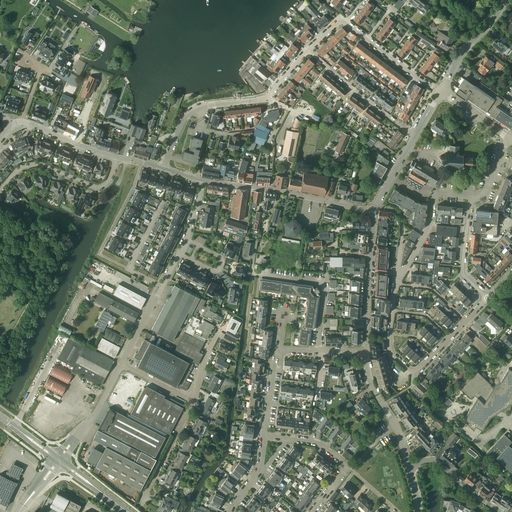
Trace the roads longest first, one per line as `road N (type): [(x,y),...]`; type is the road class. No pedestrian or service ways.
road 1 (tertiary): [(370,209),(203,181)]
road 2 (residential): [(308,50),(340,20),(439,91)]
road 3 (residential): [(0,188),(16,168),(38,163),(101,186),(116,157)]
road 4 (secondary): [(365,354),(370,209)]
road 5 (residential): [(316,351),(324,286),(250,273)]
road 6 (residential): [(162,167),(195,108),(267,97)]
road 7 (residential): [(414,133),(308,50)]
